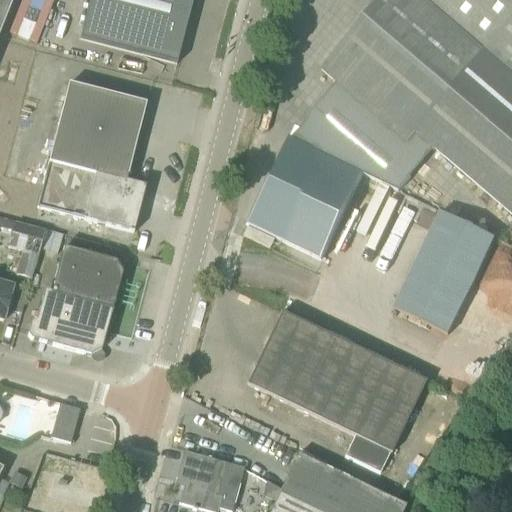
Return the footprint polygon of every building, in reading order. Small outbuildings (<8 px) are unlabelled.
[(0,0),(0,36),(14,0),(0,0)] [(90,0),(80,41),(177,66),(193,0),(90,0)] [(511,0),(390,0),(328,74),(404,140),(413,129),(416,131),(414,133),(511,216),(511,0)] [(134,234),(136,224),(146,188),(131,184),(138,160),(133,158),(146,106),(69,86),(37,209),(134,234)] [(287,140),(246,226),(322,262),(363,176),(290,141),(287,140)] [(441,214),(419,260),(395,311),(449,337),(496,240),(441,214)] [(31,281),(44,232),(14,225),(8,249),(23,253),(17,277),(31,281)] [(106,334),(113,311),(123,275),(116,263),(64,249),(44,325),(37,323),(31,325),(28,337),(32,342),(91,358),(102,352),(103,347),(107,346),(110,344),(111,340),(110,337),(106,334)] [(14,288),(0,283),(0,321),(4,323),(14,288)] [(426,384),(282,314),(247,386),(354,438),(345,459),(380,475),(389,455),(391,456),(426,384)] [(52,439),(59,403),(44,400),(36,435),(52,439)] [(73,444),(81,409),(61,404),(54,439),(73,444)] [(222,511),(231,511),(244,470),(184,453),(177,480),(185,483),(179,506),(201,511),(218,511),(219,511),(222,511)] [(404,511),(406,508),(298,456),(271,511),(404,511)] [(27,479),(14,473),(8,484),(21,490),(27,479)]
